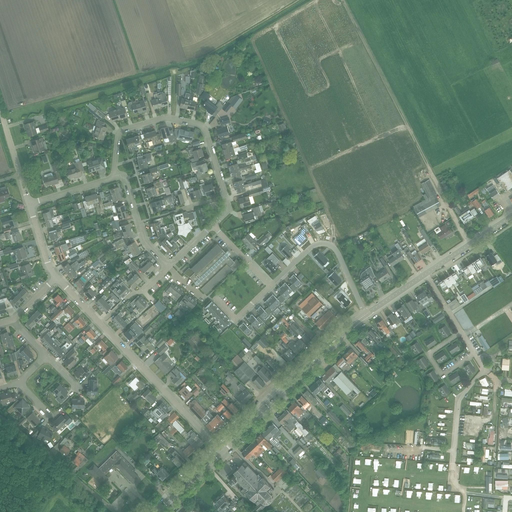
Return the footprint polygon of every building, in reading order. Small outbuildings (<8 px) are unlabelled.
[(202,97),(204,98),(207,100),(202,106),(207,109),(209,110),(208,111),(211,114),(215,110),(218,112),(224,105),(219,101),(216,106),(207,99),(210,95),(206,91),(202,97)] [(168,104),(166,96),(165,93),(163,93),(163,92),(161,93),(161,92),(157,94),(161,106),(168,104)] [(186,109),(190,94),(186,93),(185,99),(182,98),(180,107),(186,109)] [(157,94),(155,94),(154,94),(155,99),(151,101),(154,109),(161,106),(157,94)] [(193,110),(196,97),(193,97),(194,94),(190,94),(186,109),(193,110)] [(140,103),(132,105),(131,102),(129,103),(128,105),(129,109),(131,110),(133,110),(134,113),(142,111),(142,112),(147,111),(143,100),(139,102),(140,103)] [(232,105),(227,102),(222,109),(226,112),(232,105)] [(124,108),(117,110),(119,119),(127,117),(124,108)] [(98,109),(95,113),(103,119),(106,116),(98,109)] [(119,119),(117,110),(109,112),(112,121),(119,119)] [(230,122),(228,117),(220,119),(223,128),(217,129),(220,137),(229,135),(227,127),(226,127),(225,123),(230,122)] [(105,123),(98,120),(95,127),(94,126),(92,130),(94,131),(92,136),(89,135),(94,136),(92,140),(96,141),(97,138),(99,139),(100,138),(103,140),(107,128),(103,126),(105,123)] [(39,127),(35,129),(33,122),(26,124),(28,131),(27,131),(28,136),(37,134),(41,133),(48,130),(47,125),(39,127)] [(169,133),(169,130),(167,127),(161,129),(158,130),(160,133),(162,133),(163,138),(164,140),(164,141),(165,142),(166,142),(167,142),(169,141),(169,142),(175,140),(173,132),(169,133)] [(181,141),(183,142),(184,142),(185,143),(186,143),(188,143),(189,143),(190,141),(191,141),(193,132),(181,129),(180,130),(175,129),(174,132),(176,138),(182,139),(181,141)] [(156,134),(155,131),(149,132),(152,140),(151,141),(153,145),(155,144),(154,140),(158,139),(156,134)] [(152,140),(149,132),(143,134),(144,138),(147,147),(149,146),(148,142),(151,141),(152,140)] [(140,144),(138,136),(132,138),(134,146),(135,150),(138,149),(137,145),(140,144)] [(42,138),(36,140),(31,141),(35,153),(44,150),(41,142),(43,142),(42,138)] [(134,146),(132,138),(126,139),(130,152),(132,151),(131,147),(134,146)] [(222,145),(224,152),(238,147),(237,144),(234,145),(234,146),(232,146),(231,142),(222,145)] [(235,156),(234,152),(239,150),(239,151),(247,148),(246,145),(238,147),(224,152),(226,158),(235,156)] [(196,150),(195,147),(190,148),(188,149),(190,155),(193,154),(194,158),(191,159),(192,162),(199,160),(198,157),(203,156),(201,148),(196,150)] [(152,160),(150,153),(142,155),(143,159),(138,160),(140,168),(148,165),(147,162),(152,160)] [(87,162),(88,166),(90,171),(98,169),(98,170),(104,168),(101,157),(87,162)] [(80,172),(84,171),(83,167),(81,162),(81,161),(75,163),(77,168),(67,171),(69,178),(76,176),(76,177),(81,176),(80,172)] [(200,172),(200,175),(205,174),(204,171),(208,170),(205,163),(202,164),(201,161),(191,164),(193,170),(198,169),(199,173),(200,172)] [(230,172),(247,167),(246,164),(242,166),(242,165),(238,166),(237,163),(228,166),(230,172)] [(55,175),(53,175),(52,173),(51,173),(45,175),(44,176),(45,178),(44,178),(46,186),(52,184),(52,185),(58,183),(58,181),(61,179),(58,170),(56,164),(52,166),(55,175)] [(159,174),(157,167),(149,169),(150,173),(142,175),(145,183),(152,181),(151,176),(159,174)] [(241,175),(240,171),(248,169),(247,167),(230,172),(232,177),(241,175)] [(511,172),(510,170),(497,178),(506,191),(511,187),(511,172)] [(441,205),(437,198),(435,194),(437,194),(429,180),(425,182),(421,184),(429,198),(428,198),(426,193),(423,195),(425,200),(413,206),(419,217),(423,215),(441,205)] [(155,189),(161,187),(164,186),(162,181),(160,181),(153,184),(154,186),(146,189),(149,196),(156,194),(155,189)] [(212,184),(205,186),(204,183),(199,184),(201,189),(203,195),(206,194),(206,195),(215,193),(212,184)] [(244,187),(248,186),(252,185),(252,183),(248,184),(244,185),(235,188),(237,193),(245,190),(244,187)] [(500,195),(496,188),(493,184),(490,186),(494,191),(490,194),(494,200),(500,195)] [(0,189),(1,190),(0,190),(0,202),(3,201),(2,199),(10,196),(7,189),(6,189),(5,187),(0,189)] [(118,187),(110,189),(111,193),(107,194),(108,196),(120,193),(118,187)] [(200,197),(200,196),(203,195),(201,189),(194,191),(193,188),(188,189),(191,200),(200,197)] [(252,196),(264,193),(263,188),(249,193),(250,196),(250,197),(252,196)] [(469,199),(473,196),(481,191),(479,188),(467,196),(469,199)] [(178,194),(171,196),(173,202),(176,201),(177,204),(184,202),(181,191),(177,192),(178,194)] [(101,198),(100,195),(97,196),(96,193),(90,195),(94,207),(96,207),(95,203),(99,202),(101,209),(104,208),(103,204),(101,198)] [(121,198),(120,193),(108,196),(108,199),(109,202),(103,204),(104,208),(108,206),(113,205),(112,201),(121,198)] [(173,202),(171,196),(171,194),(167,195),(163,196),(164,200),(168,199),(169,203),(173,202)] [(85,209),(91,207),(92,207),(92,208),(94,207),(90,195),(85,197),(86,201),(83,201),(85,207),(85,209)] [(250,196),(248,197),(248,196),(239,199),(241,207),(251,204),(250,204),(254,203),(252,196),(250,197),(250,196)] [(477,209),(481,206),(476,199),(472,202),(477,209)] [(162,200),(156,202),(151,203),(153,212),(162,209),(160,204),(163,204),(162,200)] [(494,214),(486,201),(483,204),(487,209),(485,211),(489,217),(494,214)] [(123,205),(122,206),(121,202),(114,204),(116,211),(113,212),(113,215),(125,211),(123,205)] [(261,214),(259,206),(253,208),(254,212),(252,213),(243,215),(246,223),(258,219),(256,215),(261,214)] [(43,213),(45,220),(54,217),(51,207),(43,210),(44,212),(43,213)] [(461,213),(457,207),(454,208),(465,224),(475,217),(474,216),(477,214),(474,209),(471,211),(469,208),(461,213)] [(115,220),(112,221),(113,225),(119,223),(118,219),(127,217),(125,211),(113,215),(115,220)] [(334,228),(328,214),(322,216),(328,230),(334,228)] [(186,224),(183,216),(183,215),(175,217),(176,221),(178,220),(179,226),(179,234),(185,236),(190,230),(192,229),(188,222),(186,224)] [(316,215),(307,221),(308,222),(314,227),(317,233),(318,234),(325,231),(324,231),(315,216),(316,216),(316,215)] [(15,218),(10,220),(9,217),(1,220),(3,225),(4,224),(10,222),(12,227),(17,225),(15,218)] [(57,223),(55,217),(54,217),(45,220),(47,227),(54,225),(53,225),(57,223)] [(150,224),(151,230),(160,228),(159,224),(162,223),(160,218),(153,220),(154,223),(150,224)] [(120,226),(119,223),(113,225),(114,228),(118,227),(119,230),(118,231),(119,233),(131,229),(129,223),(120,226)] [(296,237),(293,239),(300,246),(302,244),(303,244),(308,239),(304,235),(309,232),(305,224),(301,226),(302,228),(299,231),(301,232),(296,237)] [(441,240),(451,233),(445,224),(440,228),(441,228),(442,230),(437,234),(441,240)] [(161,231),(160,228),(151,230),(153,236),(158,235),(159,237),(166,235),(164,230),(161,231)] [(50,239),(51,239),(51,240),(59,238),(57,234),(62,232),(61,229),(56,230),(49,232),(50,236),(49,236),(50,239)] [(131,229),(119,233),(114,234),(115,238),(121,236),(122,238),(133,235),(131,229)] [(423,229),(420,231),(426,241),(418,247),(423,254),(431,248),(430,247),(433,244),(423,229)] [(0,234),(0,238),(6,237),(6,239),(11,238),(12,243),(18,241),(19,241),(22,240),(20,234),(19,232),(10,235),(9,232),(4,233),(0,234)] [(257,243),(251,237),(248,234),(244,238),(244,237),(242,240),(245,243),(246,242),(252,249),(257,243)] [(72,242),(73,245),(85,241),(83,235),(68,240),(69,243),(72,242)] [(163,249),(169,242),(167,240),(169,238),(166,235),(159,237),(162,241),(159,244),(163,249)] [(265,236),(258,242),(261,245),(267,238),(265,236)] [(135,241),(127,246),(126,245),(123,246),(127,253),(138,247),(135,241)] [(172,245),(169,242),(163,249),(167,253),(170,250),(172,252),(178,247),(174,243),(172,245)] [(57,254),(66,251),(69,250),(66,243),(54,247),(56,251),(57,254)] [(404,258),(400,252),(403,251),(398,243),(395,245),(398,250),(396,251),(393,253),(393,254),(394,256),(398,262),(404,258)] [(226,253),(225,253),(217,245),(204,257),(191,270),(190,269),(185,274),(190,277),(195,282),(226,253)] [(287,245),(280,251),(287,259),(292,254),(290,252),(292,251),(287,245)] [(27,256),(25,250),(24,250),(23,247),(12,251),(11,248),(3,250),(4,255),(13,252),(14,255),(17,254),(18,259),(27,256)] [(141,252),(138,247),(127,253),(128,255),(129,254),(131,258),(133,256),(141,252)] [(413,264),(421,259),(417,252),(414,254),(415,256),(413,257),(407,247),(404,249),(405,249),(404,250),(413,264)] [(66,251),(57,254),(58,257),(59,261),(66,258),(69,257),(70,259),(77,255),(75,250),(67,254),(66,251)] [(320,251),(314,257),(322,266),(328,260),(320,251)] [(268,262),(264,266),(268,269),(272,274),(278,268),(275,265),(279,261),(280,261),(275,256),(272,253),(266,259),(268,262)] [(496,258),(496,257),(495,256),(494,257),(492,253),(486,257),(491,265),(495,262),(497,266),(503,262),(499,256),(496,258)] [(393,265),(398,262),(394,256),(393,254),(390,255),(387,257),(386,255),(383,257),(386,262),(389,260),(393,265)] [(205,293),(215,283),(226,273),(231,268),(232,270),(239,263),(236,259),(234,262),(228,255),(197,284),(204,292),(205,293)] [(260,264),(266,258),(263,256),(257,262),(260,264)] [(476,260),(481,268),(486,265),(480,257),(476,260)] [(67,273),(79,263),(81,262),(78,259),(70,266),(68,263),(63,267),(67,273)] [(144,261),(142,262),(151,271),(155,267),(147,259),(144,262),(144,261)] [(86,264),(86,263),(84,260),(79,264),(79,263),(67,273),(71,278),(77,274),(75,271),(83,265),(84,266),(86,264)] [(481,268),(476,260),(472,263),(477,271),(481,268)] [(146,276),(151,271),(142,262),(141,264),(138,267),(146,276)] [(306,262),(301,268),(309,276),(313,272),(315,274),(321,269),(315,263),(311,267),(306,262)] [(133,271),(135,269),(129,263),(127,265),(133,271)] [(477,271),(472,263),(468,266),(473,274),(477,271)] [(21,266),(23,271),(23,273),(20,274),(21,279),(33,275),(29,264),(21,266)] [(473,274),(468,266),(467,266),(463,269),(468,277),(473,274)] [(99,268),(97,269),(98,271),(97,272),(94,270),(92,271),(90,269),(89,267),(88,268),(87,268),(86,270),(84,271),(80,274),(83,277),(84,275),(88,279),(88,280),(90,282),(96,276),(104,269),(102,267),(100,269),(99,268)] [(366,270),(370,275),(360,282),(360,281),(360,282),(364,287),(363,288),(365,291),(366,291),(367,292),(371,289),(371,290),(371,289),(372,288),(373,288),(376,285),(376,286),(377,285),(373,279),(375,277),(371,267),(366,270)] [(377,275),(382,282),(390,276),(385,269),(377,275)] [(452,274),(457,282),(462,279),(457,271),(452,274)] [(334,272),(328,277),(336,286),(342,280),(334,272)] [(130,273),(129,275),(138,284),(142,280),(136,274),(133,276),(130,273)] [(457,282),(452,274),(448,277),(453,285),(457,282)] [(133,288),(138,284),(129,275),(127,276),(130,279),(127,282),(133,288)] [(301,282),(293,275),(289,279),(293,283),(298,288),(302,284),(301,282)] [(499,276),(495,278),(497,281),(493,283),(495,287),(502,283),(499,276)] [(453,285),(448,277),(444,280),(449,287),(453,285)] [(80,278),(78,279),(75,283),(80,288),(85,283),(80,278)] [(109,286),(113,283),(109,278),(105,282),(109,286)] [(441,286),(438,288),(443,297),(448,294),(445,290),(449,287),(444,280),(444,279),(439,283),(441,286)] [(121,286),(119,288),(126,295),(129,292),(128,290),(129,289),(122,281),(119,284),(121,286)] [(483,281),(479,284),(483,290),(487,287),(486,285),(483,281)] [(96,294),(93,291),(96,289),(90,283),(89,284),(86,287),(88,290),(85,293),(90,299),(96,294)] [(292,290),(289,287),(285,283),(281,286),(288,294),(292,290)] [(170,297),(178,287),(175,284),(173,285),(172,284),(165,292),(170,297)] [(27,292),(30,290),(25,285),(22,287),(24,289),(20,292),(25,298),(29,294),(27,292)] [(288,294),(281,286),(277,290),(281,295),(284,298),(288,294)] [(182,289),(178,287),(170,297),(176,301),(182,292),(181,291),(182,289)] [(126,295),(119,288),(117,290),(115,288),(112,291),(120,298),(121,297),(123,298),(126,295)] [(340,294),(336,298),(345,307),(351,302),(345,297),(347,295),(342,289),(338,293),(340,294)] [(21,301),(25,298),(20,292),(16,296),(21,301)] [(425,292),(417,296),(422,304),(427,300),(429,302),(434,299),(430,293),(427,295),(425,292)] [(312,293),(299,305),(310,317),(323,305),(312,293)] [(465,293),(460,296),(464,302),(469,300),(465,293)] [(57,306),(63,300),(58,294),(54,298),(57,302),(55,304),(57,306)] [(100,308),(106,302),(104,300),(107,298),(104,295),(96,302),(98,304),(96,305),(100,308)] [(184,308),(192,297),(188,295),(187,296),(185,295),(179,303),(182,306),(184,308)] [(281,303),(277,299),(273,295),(269,298),(278,308),(282,304),(281,303)] [(11,300),(9,301),(12,306),(13,307),(16,304),(17,305),(21,301),(16,296),(12,300),(11,300)] [(137,306),(144,300),(141,296),(139,298),(138,296),(130,303),(133,306),(135,304),(137,306)] [(12,306),(9,301),(6,297),(3,299),(4,303),(0,304),(0,313),(7,311),(7,308),(12,306)] [(196,300),(192,297),(184,308),(186,309),(190,312),(196,303),(194,302),(196,300)] [(278,308),(269,298),(265,302),(269,307),(274,312),(278,308)] [(453,310),(462,306),(458,299),(449,304),(453,310)] [(147,303),(144,300),(137,306),(139,308),(137,310),(140,313),(147,306),(146,304),(147,303)] [(421,308),(417,301),(414,303),(412,300),(407,303),(412,311),(415,309),(417,312),(421,308)] [(158,301),(154,305),(159,310),(160,308),(162,311),(165,308),(158,301)] [(108,304),(106,302),(100,308),(103,312),(104,310),(106,312),(113,305),(110,302),(108,304)] [(209,312),(216,306),(212,302),(205,308),(209,312)] [(50,309),(52,311),(54,313),(58,310),(56,307),(55,307),(53,305),(50,309)] [(64,310),(66,313),(65,313),(65,315),(68,317),(69,317),(71,316),(75,312),(68,305),(64,310)] [(213,316),(220,310),(216,306),(209,312),(213,316)] [(269,315),(265,311),(260,306),(256,310),(260,315),(265,320),(269,316),(269,315)] [(404,310),(402,307),(397,310),(404,320),(411,315),(407,308),(404,310)] [(60,308),(58,310),(54,313),(50,317),(56,325),(59,323),(55,319),(63,312),(60,308)] [(38,310),(34,314),(39,319),(43,315),(38,310)] [(216,320),(223,313),(220,310),(213,316),(216,320)] [(315,323),(321,329),(335,316),(329,310),(315,323)] [(116,325),(122,319),(121,317),(123,315),(120,312),(113,319),(114,321),(113,322),(116,325)] [(220,324),(227,317),(223,313),(216,320),(220,324)] [(39,319),(34,314),(30,318),(35,323),(39,319)] [(259,322),(256,319),(252,314),(248,318),(255,326),(259,322)] [(401,322),(396,315),(394,317),(392,314),(387,317),(392,324),(395,323),(397,325),(401,322)] [(75,321),(78,325),(81,328),(82,327),(86,323),(79,317),(75,321)] [(226,326),(231,321),(227,317),(220,324),(224,328),(226,326)] [(265,324),(258,317),(256,319),(259,322),(263,326),(265,324)] [(35,323),(30,318),(26,322),(27,323),(25,325),(30,330),(32,328),(31,327),(35,323)] [(124,321),(122,319),(116,325),(119,329),(120,327),(122,329),(129,322),(127,319),(124,321)] [(390,334),(393,332),(390,326),(387,328),(382,320),(377,324),(380,330),(383,328),(385,331),(385,330),(387,334),(389,333),(390,334)] [(294,321),(290,325),(299,334),(303,338),(307,343),(311,339),(310,338),(294,321)] [(54,322),(48,328),(51,331),(56,325),(54,322)] [(63,327),(65,329),(69,333),(75,327),(69,322),(63,327)] [(252,331),(248,327),(243,323),(239,327),(248,336),(252,332),(252,331)] [(273,328),(277,331),(281,326),(278,323),(273,328)] [(299,334),(288,323),(285,325),(288,328),(287,329),(295,338),(299,334)] [(139,330),(138,331),(137,330),(132,325),(124,334),(126,337),(128,339),(129,339),(133,336),(135,339),(142,332),(141,331),(139,330)] [(152,328),(150,326),(149,325),(143,331),(146,334),(152,328)] [(451,333),(445,326),(440,330),(445,337),(451,333)] [(83,336),(80,338),(78,340),(82,344),(84,342),(83,341),(85,339),(86,340),(88,338),(91,342),(93,339),(97,335),(90,328),(86,333),(87,335),(84,337),(83,336)] [(374,332),(371,329),(367,333),(377,344),(380,341),(377,339),(380,337),(375,332),(374,332)] [(45,345),(51,339),(49,336),(52,334),(49,331),(41,339),(43,340),(41,342),(45,345)] [(1,334),(2,338),(3,343),(6,342),(8,347),(14,345),(11,335),(9,336),(7,332),(1,334)] [(141,348),(152,338),(150,336),(147,339),(144,336),(136,343),(141,348)] [(51,348),(58,341),(55,338),(54,339),(53,337),(51,339),(45,345),(48,348),(49,347),(51,348)] [(257,341),(264,348),(268,344),(262,337),(257,341)] [(437,343),(434,338),(433,337),(425,342),(429,348),(437,343)] [(154,340),(153,338),(152,338),(141,348),(147,354),(154,347),(151,343),(154,340)] [(172,338),(167,342),(171,346),(176,342),(172,338)] [(363,349),(367,353),(371,358),(374,355),(365,346),(366,345),(366,346),(369,343),(368,341),(367,340),(365,338),(362,341),(361,342),(360,340),(355,345),(361,351),(363,349)] [(159,347),(165,341),(162,339),(156,344),(159,347)] [(290,360),(295,355),(295,354),(283,342),(281,339),(277,342),(280,345),(286,351),(281,356),(287,363),(289,360),(290,360)] [(289,343),(287,345),(296,354),(306,345),(300,339),(296,343),(295,342),(294,342),(291,342),(290,342),(289,343)] [(101,340),(98,344),(97,345),(100,349),(101,348),(104,350),(101,352),(103,355),(107,351),(105,349),(108,347),(101,340)] [(54,354),(61,348),(59,346),(61,344),(58,341),(51,348),(52,350),(51,351),(54,354)] [(417,342),(411,346),(417,354),(422,350),(417,342)] [(96,346),(93,343),(87,349),(89,352),(90,351),(93,354),(97,350),(94,347),(96,346)] [(456,343),(448,348),(452,353),(460,348),(456,343)] [(167,348),(163,344),(156,351),(160,355),(167,348)] [(29,350),(26,347),(25,348),(22,346),(17,352),(14,352),(16,359),(19,356),(21,358),(23,356),(28,360),(33,356),(28,351),(29,350)] [(393,347),(391,349),(397,356),(400,354),(393,347)] [(60,358),(67,351),(65,348),(62,350),(61,348),(54,354),(57,358),(58,356),(60,358)] [(77,354),(72,349),(66,355),(68,358),(63,362),(70,369),(76,362),(73,359),(75,358),(74,356),(77,354)] [(344,355),(347,359),(346,360),(348,362),(350,364),(358,356),(351,349),(344,355)] [(111,365),(114,361),(118,358),(111,351),(104,358),(111,365)] [(443,352),(435,357),(439,362),(447,357),(443,352)] [(459,361),(469,356),(467,352),(457,357),(459,361)] [(161,356),(158,359),(155,362),(165,373),(174,364),(164,353),(162,356),(161,356)] [(265,383),(253,371),(237,354),(230,360),(238,368),(233,372),(245,384),(249,380),(252,382),(253,381),(259,388),(265,383)] [(261,361),(256,355),(253,358),(258,363),(261,361)] [(369,363),(365,359),(362,355),(359,358),(366,365),(367,365),(372,371),(375,369),(369,363)] [(274,374),(280,369),(269,357),(263,363),(274,374)] [(341,368),(348,362),(346,360),(342,357),(336,363),(341,368)] [(424,357),(418,361),(423,368),(429,364),(424,357)] [(127,368),(121,361),(116,366),(115,365),(111,368),(116,373),(117,373),(120,375),(127,368)] [(470,363),(465,367),(470,375),(476,371),(470,363)] [(335,364),(327,372),(322,376),(333,388),(335,385),(331,381),(333,379),(347,394),(353,388),(358,394),(361,391),(335,364)] [(5,368),(6,368),(3,369),(3,371),(6,371),(8,376),(17,373),(15,365),(5,368)] [(266,382),(272,376),(263,367),(262,368),(259,365),(255,370),(266,382)] [(105,375),(111,368),(109,366),(102,372),(105,375)] [(78,378),(79,379),(80,379),(84,375),(87,377),(92,372),(87,367),(84,370),(80,367),(74,373),(77,376),(77,377),(77,378),(78,378)] [(175,368),(170,373),(174,378),(172,380),(177,386),(186,378),(180,372),(175,368)] [(226,373),(231,379),(234,377),(229,371),(226,373)] [(433,371),(427,375),(432,382),(438,378),(433,371)] [(457,372),(449,377),(453,383),(461,378),(457,372)] [(114,385),(121,378),(119,376),(112,382),(114,385)] [(145,385),(140,380),(139,381),(136,377),(128,384),(134,390),(138,387),(141,389),(145,385)] [(487,378),(481,380),(484,388),(490,385),(487,378)] [(320,379),(316,382),(322,389),(324,391),(326,393),(330,390),(327,387),(320,379)] [(89,387),(87,387),(87,394),(97,394),(98,387),(97,387),(97,380),(90,380),(89,387)] [(322,389),(316,382),(309,388),(316,395),(317,393),(319,395),(321,393),(319,391),(322,389)] [(220,386),(226,393),(229,390),(223,383),(220,386)] [(252,395),(241,383),(238,386),(243,391),(238,396),(244,403),(252,395)] [(61,404),(68,397),(66,394),(68,392),(65,390),(60,385),(52,393),(54,391),(58,396),(56,399),(61,404)] [(445,385),(439,389),(444,396),(450,392),(445,385)] [(184,386),(182,388),(179,391),(186,399),(191,393),(184,386)] [(152,392),(148,389),(143,395),(151,403),(156,398),(151,393),(152,392)] [(307,390),(303,394),(314,405),(318,401),(307,390)] [(136,391),(132,395),(129,398),(132,401),(139,395),(136,391)] [(10,392),(0,394),(0,396),(1,398),(0,398),(0,402),(0,403),(2,402),(2,403),(12,400),(14,401),(19,397),(15,393),(11,395),(10,392)] [(310,404),(308,402),(302,396),(297,400),(303,406),(306,408),(310,404)] [(222,401),(230,409),(233,413),(238,409),(232,402),(230,404),(224,398),(222,401)] [(22,400),(17,405),(14,403),(15,402),(7,410),(10,413),(15,409),(21,415),(29,407),(29,406),(29,405),(27,403),(26,403),(22,400)] [(84,400),(77,400),(72,400),(72,408),(84,408),(84,400)] [(195,400),(188,406),(206,425),(213,433),(224,422),(217,414),(214,418),(207,410),(206,412),(206,413),(204,415),(195,404),(197,402),(195,400)] [(354,410),(346,401),(339,407),(353,421),(355,419),(353,417),(354,416),(351,413),(354,410)] [(289,408),(297,417),(299,419),(304,415),(308,419),(312,415),(306,408),(303,406),(301,408),(295,402),(289,408)] [(159,418),(160,418),(162,420),(168,414),(166,412),(169,409),(162,403),(154,410),(153,412),(159,418)] [(228,419),(232,414),(221,403),(216,408),(219,411),(222,409),(224,411),(222,413),(228,419)] [(144,416),(150,411),(146,408),(141,413),(144,416)] [(297,419),(296,419),(287,410),(278,419),(285,427),(284,428),(289,433),(297,425),(298,426),(301,423),(297,419)] [(328,413),(339,425),(342,422),(330,410),(328,413)] [(172,424),(178,430),(191,444),(196,449),(203,442),(193,432),(191,430),(187,433),(176,420),(179,417),(175,412),(167,419),(168,419),(172,424)] [(34,426),(40,421),(32,413),(27,418),(34,426)] [(53,423),(57,426),(59,429),(66,423),(68,425),(72,421),(66,414),(64,417),(62,415),(59,417),(59,418),(57,419),(53,423)] [(320,420),(325,425),(329,421),(324,416),(320,420)] [(26,420),(23,417),(17,423),(20,426),(26,420)] [(279,429),(273,423),(267,429),(273,435),(275,438),(277,436),(275,433),(279,429)] [(309,432),(301,423),(298,426),(306,435),(309,432)] [(172,424),(170,425),(166,429),(170,432),(169,432),(172,436),(178,430),(172,424)] [(40,439),(41,437),(45,439),(44,441),(47,443),(48,441),(49,441),(50,438),(51,438),(52,436),(52,435),(53,433),(45,429),(46,429),(42,427),(37,438),(40,439)] [(38,432),(36,429),(30,435),(33,438),(38,432)] [(267,429),(262,433),(274,446),(278,442),(275,438),(273,435),(267,429)] [(168,442),(160,433),(152,440),(156,444),(159,442),(163,446),(165,444),(166,445),(168,442)] [(264,449),(265,451),(268,448),(269,447),(270,448),(272,446),(261,434),(255,440),(261,446),(264,449)] [(70,450),(67,447),(70,444),(67,442),(68,440),(65,437),(59,444),(62,447),(59,450),(66,455),(70,450)] [(304,446),(304,445),(298,439),(296,441),(303,447),(304,446)] [(264,449),(261,446),(255,440),(247,447),(254,454),(256,457),(264,449)] [(187,457),(196,449),(191,444),(185,449),(183,448),(181,450),(182,451),(187,457)] [(299,445),(292,452),(296,457),(303,450),(299,445)] [(120,447),(119,449),(127,457),(129,455),(120,447)] [(254,454),(247,447),(242,453),(248,459),(254,454)] [(341,447),(334,454),(339,459),(346,452),(341,447)] [(89,460),(80,452),(81,450),(78,448),(77,450),(78,451),(76,455),(77,455),(72,461),(78,466),(79,464),(82,467),(89,460)] [(139,477),(138,477),(134,472),(135,470),(116,451),(104,463),(102,461),(108,455),(104,450),(95,459),(102,465),(98,468),(94,464),(88,470),(102,484),(108,479),(104,475),(107,472),(109,470),(111,472),(113,470),(111,468),(115,464),(133,483),(139,477)] [(171,459),(178,466),(184,460),(175,450),(171,453),(174,456),(171,459)] [(254,472),(251,469),(252,469),(251,468),(251,469),(248,466),(249,465),(248,465),(245,462),(234,472),(236,474),(230,479),(233,483),(235,485),(239,481),(241,484),(241,485),(242,485),(245,488),(244,488),(243,488),(243,489),(241,491),(245,494),(246,493),(247,493),(254,500),(254,501),(255,501),(258,504),(255,506),(259,511),(267,504),(269,503),(269,504),(270,503),(271,501),(272,501),(272,500),(273,498),(273,497),(272,495),(273,495),(272,494),(271,494),(270,493),(273,490),(274,490),(273,490),(274,489),(273,489),(270,486),(271,486),(270,485),(270,486),(262,478),(263,478),(263,477),(259,474),(258,474),(258,475),(257,475),(255,472),(254,472)] [(166,477),(169,474),(162,467),(157,471),(153,467),(151,469),(159,478),(159,477),(162,480),(165,478),(165,477),(166,477)] [(276,482),(286,472),(281,467),(271,477),(276,482)] [(322,470),(319,473),(324,478),(327,475),(322,470)] [(510,480),(497,480),(497,489),(510,490),(510,480)] [(215,504),(222,511),(228,511),(235,505),(231,501),(230,502),(224,495),(215,504)] [(485,507),(496,508),(496,500),(486,499),(485,507)] [(196,511),(188,503),(183,508),(182,507),(176,511),(196,511)]
